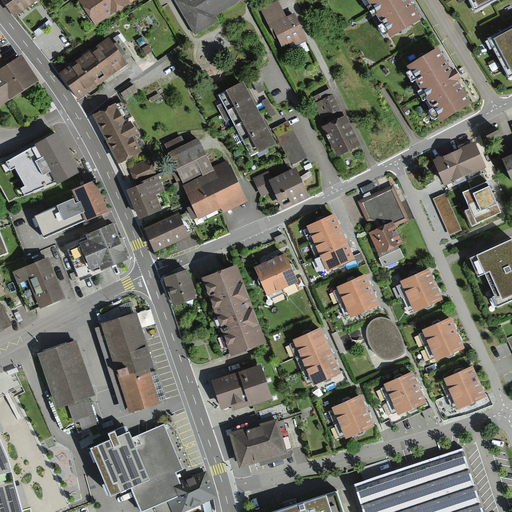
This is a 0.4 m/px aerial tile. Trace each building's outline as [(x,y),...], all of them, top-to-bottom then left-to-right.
[(2,0),(12,13),(31,0),(2,0)] [(79,0),(91,22),(131,0),(79,0)] [(175,0),(194,32),(217,19),(213,13),(235,0),(175,0)] [(276,0),(273,0),(259,7),(279,45),(292,39),(295,45),(307,39),(293,12),(285,16),(276,0)] [(410,0),(370,0),(389,32),(419,15),(410,0)] [(511,24),(491,36),(510,72),(511,70),(511,24)] [(108,35),(59,70),(78,96),(126,61),(108,35)] [(437,45),(406,62),(439,118),(469,100),(437,45)] [(0,69),(0,105),(38,81),(21,55),(0,69)] [(251,76),(227,88),(256,147),(278,137),(291,163),(305,156),(287,120),(275,125),(251,76)] [(333,86),(312,96),(339,152),(360,142),(333,86)] [(120,99),(92,113),(115,161),(143,148),(120,99)] [(494,124),(484,130),(488,136),(498,130),(494,124)] [(15,167),(25,185),(21,187),(25,195),(56,182),(57,183),(80,172),(57,132),(35,144),(36,146),(7,162),(11,170),(15,167)] [(180,135),(164,143),(200,222),(246,200),(226,159),(211,166),(197,135),(183,142),(180,135)] [(474,139),(431,156),(442,183),(485,166),(474,139)] [(511,148),(503,152),(500,154),(511,176),(511,175),(511,148)] [(150,156),(128,165),(134,181),(125,185),(137,216),(161,207),(155,192),(163,189),(150,156)] [(252,176),(254,179),(261,194),(272,189),(281,208),(308,196),(293,165),(271,176),(268,169),(252,176)] [(86,219),(87,220),(108,211),(98,187),(91,182),(73,190),(77,198),(35,216),(45,237),(86,219)] [(472,225),(501,212),(487,182),(463,193),(471,209),(466,211),(472,225)] [(367,231),(384,267),(405,257),(399,243),(403,241),(394,224),(407,218),(392,184),(360,200),(373,228),(367,231)] [(447,194),(435,200),(451,236),(464,231),(447,194)] [(179,213),(145,228),(155,251),(189,237),(179,213)] [(334,221),(307,231),(324,273),(351,262),(334,221)] [(104,271),(103,269),(128,258),(113,223),(86,235),(88,240),(79,243),(80,246),(69,251),(81,280),(104,271)] [(0,255),(8,253),(0,232),(0,255)] [(511,232),(476,248),(499,298),(511,292),(511,232)] [(39,309),(65,298),(49,258),(14,272),(30,311),(38,307),(39,309)] [(294,286),(283,258),(254,271),(265,299),(294,286)] [(235,262),(201,273),(228,353),(262,342),(235,262)] [(431,265),(401,277),(414,308),(444,296),(431,265)] [(187,270),(164,278),(174,306),(196,298),(195,295),(197,294),(189,272),(187,272),(187,270)] [(362,279),(337,290),(348,317),(374,305),(362,279)] [(0,331),(12,324),(0,302),(0,331)] [(130,413),(161,403),(150,369),(155,367),(137,312),(101,323),(130,413)] [(450,316),(423,326),(435,357),(462,347),(450,316)] [(321,326),(293,338),(312,383),(340,371),(321,326)] [(38,354),(58,408),(68,405),(74,421),(79,419),(83,428),(97,423),(88,397),(95,395),(76,340),(38,354)] [(511,369),(511,371),(511,355),(500,360),(504,371),(511,369)] [(260,362),(211,377),(219,406),(233,402),(235,409),(271,398),(260,362)] [(9,374),(23,369),(21,365),(8,370),(9,374)] [(472,365),(441,377),(452,406),(483,394),(472,365)] [(411,369),(385,382),(399,411),(425,398),(411,369)] [(360,392),(333,403),(345,434),(372,422),(360,392)] [(282,413),(228,430),(239,466),(293,450),(282,413)] [(131,488),(141,511),(143,511),(154,507),(156,511),(186,511),(219,498),(207,470),(179,482),(175,472),(182,469),(162,423),(126,438),(124,434),(116,437),(114,432),(109,434),(111,440),(90,449),(111,496),(131,488)] [(22,511),(19,500),(8,457),(0,439),(0,511),(22,511)] [(481,511),(462,449),(354,482),(363,511),(481,511)] [(93,504),(89,473),(78,474),(82,501),(72,502),(73,507),(93,504)] [(343,511),(336,487),(259,511),(343,511)]
